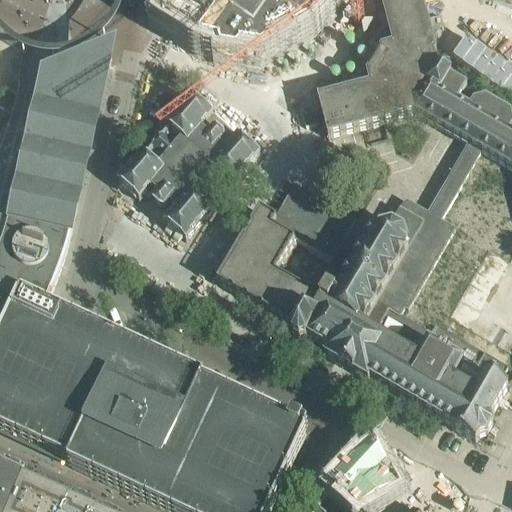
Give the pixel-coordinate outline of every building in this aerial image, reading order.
[(0,0),(0,27),(4,32),(20,46),(37,52),(57,54),(77,50),(95,39),(110,23),(117,9),(118,0),(0,0)] [(160,25),(160,26),(161,26),(162,27),(201,53),(221,56),(222,56),(241,59),(242,59),(262,63),(278,53),(280,53),(295,45),(295,44),(296,43),(312,34),(339,0),(177,0),(162,23),(160,25)] [(336,98),(318,103),(321,113),(324,126),(325,129),(325,131),(326,134),(328,141),(363,131),(384,125),(399,121),(398,119),(414,115),(469,148),(447,185),(429,216),(442,224),(481,156),(511,173),(511,138),(510,137),(511,133),(511,121),(486,105),(475,108),(471,115),(458,107),(467,92),(450,82),(451,79),(449,73),(443,70),(439,71),(438,72),(434,58),(437,58),(421,0),(380,0),(393,50),(382,53),(380,56),(369,75),(367,77),(370,89),(336,98)] [(445,63),(511,103),(511,73),(459,40),(445,63)] [(0,408),(47,308),(46,307),(49,301),(58,280),(63,267),(67,255),(70,242),(74,243),(95,152),(107,102),(115,67),(117,58),(119,49),(107,53),(99,56),(42,77),(41,79),(40,87),(39,89),(39,92),(8,223),(5,239),(0,252),(0,408)] [(143,158),(119,186),(139,204),(151,189),(160,197),(154,203),(155,206),(161,211),(164,211),(169,205),(178,212),(165,226),(186,244),(210,215),(206,212),(230,183),(234,187),(259,158),(238,141),(226,155),(218,148),(223,142),(223,139),(216,133),(214,134),(208,140),(200,133),(212,118),(192,101),(167,129),(169,131),(145,160),(143,158)] [(244,243),(218,287),(292,330),(291,331),(293,339),(299,342),(306,340),(307,339),(328,352),(324,358),(368,384),(370,381),(453,429),(451,431),(475,445),(479,439),(488,437),(493,428),(491,419),(508,390),(503,387),(506,381),(510,383),(511,379),(511,373),(492,362),(488,370),(400,319),(404,311),(408,314),(455,234),(441,225),(442,224),(429,216),(407,203),(393,227),(380,230),(377,234),(371,231),(370,233),(373,234),(362,251),(360,250),(359,252),(361,253),(351,271),(349,269),(348,271),(350,273),(347,277),(340,273),(341,270),(302,246),(299,250),(294,247),(295,246),(272,232),(277,225),(260,215),(251,230),(253,231),(245,244),(244,243)] [(150,358),(140,354),(125,347),(126,345),(125,344),(124,346),(99,335),(100,333),(99,332),(98,334),(73,323),(74,320),(73,320),(72,322),(47,310),(48,308),(47,308),(0,408),(0,428),(17,436),(16,439),(18,439),(19,437),(44,448),(42,451),(44,451),(45,449),(70,461),(67,466),(69,467),(68,468),(163,511),(270,511),(306,437),(305,437),(307,433),(305,433),(307,428),(288,419),(286,423),(213,389),(215,385),(204,380),(204,381),(203,381),(202,383),(187,376),(177,371),(179,369),(177,369),(176,371),(151,359),(153,357),(151,356),(150,358)] [(331,488),(331,489),(338,496),(343,491),(350,498),(345,503),(352,509),(354,511),(355,511),(365,511),(387,500),(400,492),(391,477),(390,476),(389,476),(388,475),(388,476),(385,473),(386,472),(387,470),(374,449),(367,450),(350,468),(349,469),(343,476),(331,488)] [(0,511),(16,511),(28,485),(0,472),(0,511)] [(85,511),(74,507),(28,485),(16,511),(85,511)]
